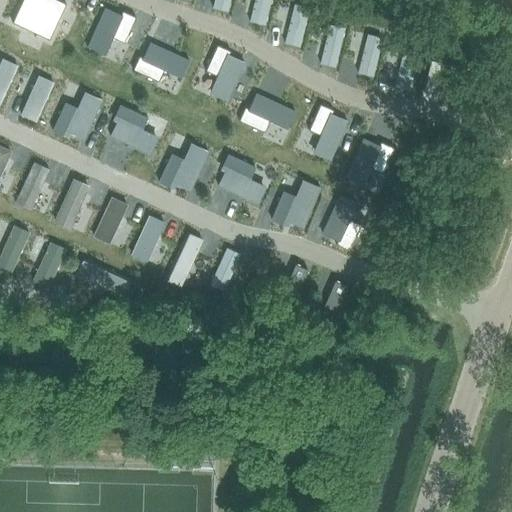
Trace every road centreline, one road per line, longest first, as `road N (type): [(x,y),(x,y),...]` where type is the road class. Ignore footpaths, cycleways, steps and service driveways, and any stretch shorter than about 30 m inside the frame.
road 1 (residential): [(497,318),(233,232),(0,126)]
road 2 (residential): [(511,143),(430,109),(355,97),(226,30),(140,0)]
road 3 (unclassified): [(433,511),(497,318)]
